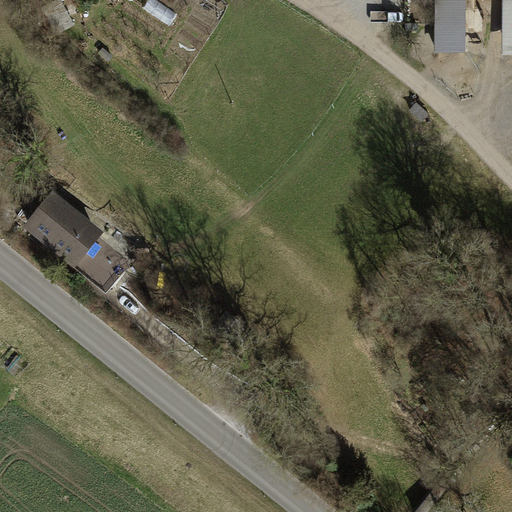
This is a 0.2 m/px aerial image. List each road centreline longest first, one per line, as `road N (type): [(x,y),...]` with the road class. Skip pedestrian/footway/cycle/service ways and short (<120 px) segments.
road 1 (tertiary): [(0,258),(310,511)]
road 2 (track): [(511,179),(426,90),(306,0)]
